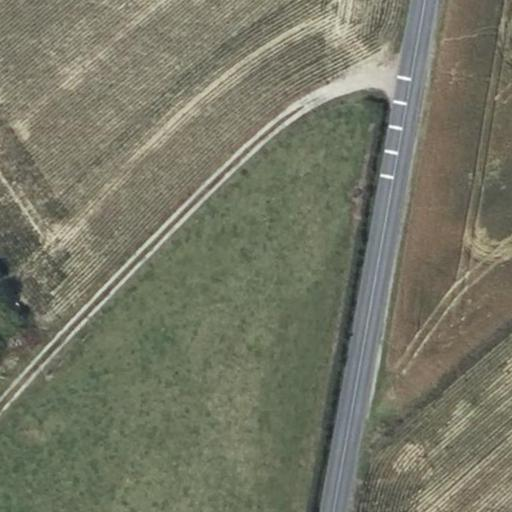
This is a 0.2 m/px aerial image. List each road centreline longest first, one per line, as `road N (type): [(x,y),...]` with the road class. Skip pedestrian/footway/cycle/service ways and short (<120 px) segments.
road 1 (track): [(0,406),(267,118),(356,74),(412,69)]
road 2 (tertiary): [(425,0),(334,511)]
